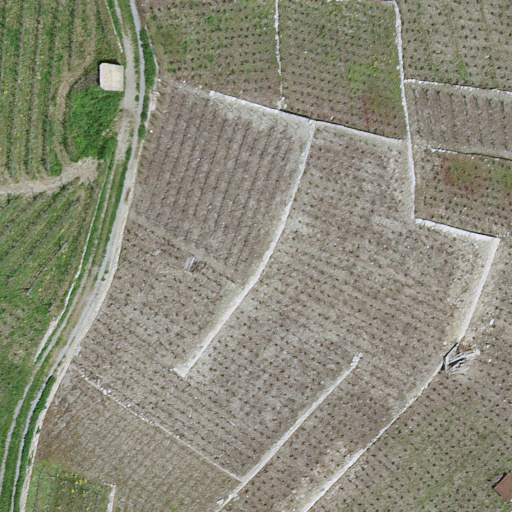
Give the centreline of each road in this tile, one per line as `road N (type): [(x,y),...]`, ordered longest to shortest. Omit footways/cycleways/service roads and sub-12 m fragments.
road 1 (track): [(122,153),(99,295),(39,414),(17,511)]
road 2 (track): [(121,0),(137,71),(122,153)]
